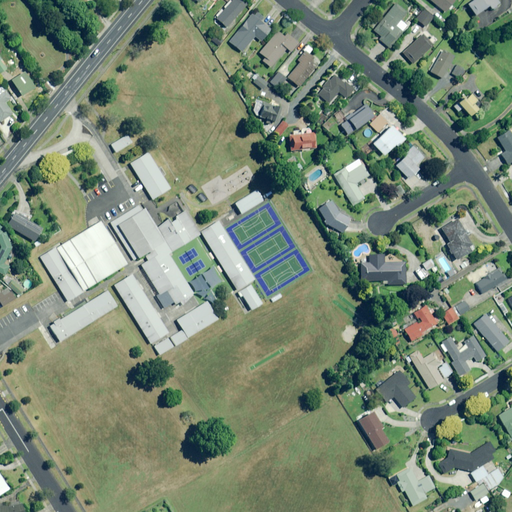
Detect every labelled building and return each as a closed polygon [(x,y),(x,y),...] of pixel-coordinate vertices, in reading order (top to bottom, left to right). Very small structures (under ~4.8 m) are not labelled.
[(247,4),(242,0),(232,0),(216,19),(225,28),(247,4)] [(428,0),(444,12),(453,0),(428,0)] [(497,0),(472,0),(466,4),(474,16),(488,6),(490,9),(499,3),(497,0)] [(407,12),(396,3),(374,31),(381,36),(378,40),(389,49),(403,32),(396,26),(407,12)] [(433,18),(422,9),(415,19),(425,27),(433,18)] [(263,18),(254,11),(229,42),(241,53),(254,37),(260,42),(270,30),(260,22),(263,18)] [(284,36),(277,31),(259,53),(265,58),(262,61),(270,68),(286,49),(290,52),(298,43),(287,34),(284,36)] [(433,46),(422,34),(402,53),(412,65),(433,46)] [(222,41),(214,35),(210,40),(218,46),(222,41)] [(453,57),(442,51),(430,72),(442,79),(453,57)] [(312,57),(305,52),(298,62),(300,63),(287,78),(299,88),(318,65),(311,59),(312,57)] [(465,70),(455,65),(451,74),(461,79),(465,70)] [(429,74),(424,70),(420,75),(424,79),(429,74)] [(33,88),(23,73),(10,81),(21,97),(33,88)] [(286,79),(278,73),(270,83),(278,89),(286,79)] [(267,84),(256,75),(253,78),(255,80),(253,83),(262,90),(267,84)] [(344,83),(333,75),(318,95),(329,103),(338,92),(347,99),(354,89),(344,82),(344,83)] [(2,87),(0,87),(0,121),(11,114),(4,103),(10,99),(2,87)] [(481,104),(471,93),(466,98),(463,95),(452,106),(457,112),(461,108),(468,116),(481,104)] [(253,112),(255,116),(265,119),(263,123),(269,125),(270,120),(275,122),(279,108),(261,103),(260,105),(256,104),(253,112)] [(372,116),(364,105),(352,115),(351,114),(345,118),(347,121),(340,126),(347,135),(372,116)] [(387,122),(379,115),(369,125),(377,133),(387,122)] [(289,126),(282,121),(273,131),(280,137),(289,126)] [(403,140),(390,125),(371,143),(382,156),(394,145),(396,147),(403,140)] [(314,133),(308,134),(308,130),(301,131),(294,131),(294,135),(288,136),(288,143),(292,143),(293,152),(309,151),(309,149),(316,148),(314,133)] [(511,135),(509,130),(496,138),(504,152),(500,155),(506,165),(511,161),(511,135)] [(128,141),(122,131),(105,141),(112,151),(128,141)] [(423,158),(412,147),(402,156),(404,157),(394,165),(407,179),(417,170),(414,166),(423,158)] [(75,155),(73,149),(60,155),(62,160),(75,155)] [(166,185),(144,149),(125,161),(147,197),(166,185)] [(368,176),(358,160),(351,165),(352,167),(346,171),(345,169),(333,176),(352,206),(363,199),(354,184),(368,176)] [(255,183),(230,199),(237,210),(262,195),(255,183)] [(150,222),(138,201),(108,220),(161,306),(191,288),(167,249),(196,231),(180,204),(150,222)] [(322,222),(325,226),(326,225),(341,233),(349,219),(336,212),(328,201),(316,210),(324,221),(322,222)] [(26,219),(14,213),(6,226),(33,241),(40,228),(26,220),(26,219)] [(125,262),(96,215),(36,252),(65,299),(125,262)] [(251,275),(214,216),(196,227),(233,287),(251,275)] [(463,233),(455,219),(439,229),(448,243),(445,245),(455,261),(470,252),(467,248),(470,246),(462,233),(463,233)] [(0,227),(1,226),(0,225),(0,273),(4,275),(9,266),(3,263),(11,248),(5,232),(3,233),(0,227)] [(383,263),(383,254),(367,255),(368,263),(360,263),(360,282),(382,281),(382,285),(404,285),(404,262),(383,263)] [(433,265),(429,259),(421,265),(425,271),(433,265)] [(506,281),(498,269),(475,284),(483,295),(495,286),(496,288),(506,281)] [(165,330),(128,270),(110,281),(147,341),(165,330)] [(23,290),(9,277),(4,283),(18,295),(23,290)] [(263,304),(251,285),(239,292),(251,311),(263,304)] [(115,305),(104,287),(46,322),(57,341),(115,305)] [(14,299),(7,288),(0,292),(0,303),(2,307),(14,299)] [(215,316),(203,297),(163,321),(175,340),(215,316)] [(469,310),(464,302),(455,307),(460,316),(469,310)] [(436,324),(426,305),(413,313),(418,321),(404,329),(411,342),(424,334),(423,332),(436,324)] [(458,319),(451,308),(442,315),(448,325),(458,319)] [(508,342),(485,314),(473,324),(496,352),(508,342)] [(171,343),(165,334),(151,342),(157,352),(171,343)] [(485,357),(472,337),(464,342),(468,348),(459,353),(449,337),(439,343),(444,352),(447,351),(453,362),(451,363),(459,377),(470,370),(465,362),(473,358),(475,362),(485,357)] [(423,360),(418,353),(410,358),(429,390),(443,381),(434,367),(440,364),(433,353),(423,360)] [(452,374),(446,364),(438,369),(444,378),(452,374)] [(409,383),(399,371),(376,391),(386,403),(393,397),(402,409),(415,398),(405,386),(409,383)] [(511,406),(497,416),(511,439),(511,406)] [(381,428),(371,412),(357,422),(375,450),(387,442),(379,429),(381,428)] [(482,467),(492,460),(491,458),(492,457),(490,455),(495,452),(488,442),(470,454),(448,449),(446,459),(436,463),(442,475),(456,468),(468,471),(476,483),(488,476),(482,467)] [(416,482),(409,468),(393,477),(401,492),(404,491),(412,506),(426,499),(424,494),(434,488),(427,476),(416,482)] [(478,487),(469,493),(475,501),(489,492),(488,491),(499,484),(502,478),(497,469),(488,476),(476,483),(478,486),(478,487)] [(0,494),(9,489),(0,475),(0,494)]
